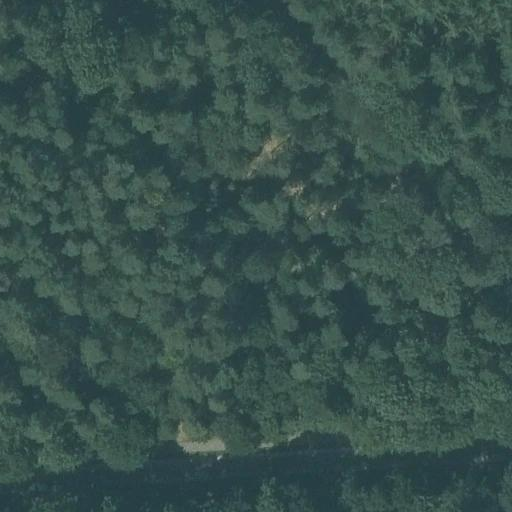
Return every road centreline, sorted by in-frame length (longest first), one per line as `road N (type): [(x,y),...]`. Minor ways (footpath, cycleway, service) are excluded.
road 1 (tertiary): [(0,484),(511,450)]
road 2 (track): [(275,0),(511,208)]
